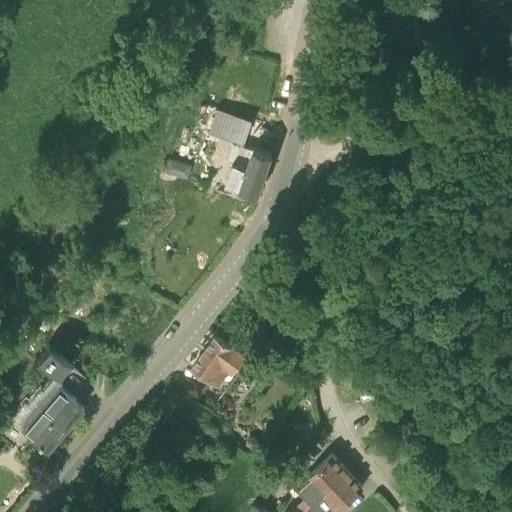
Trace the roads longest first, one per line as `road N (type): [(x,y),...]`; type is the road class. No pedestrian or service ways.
road 1 (tertiary): [(37,511),(241,264),(276,210),(326,0)]
road 2 (track): [(404,100),(419,111),(420,131),(336,330),(326,381),(337,427),(404,511)]
road 3 (track): [(435,71),(339,150),(289,177)]
